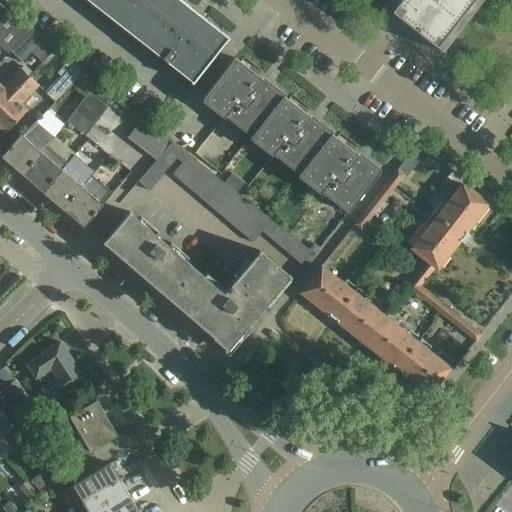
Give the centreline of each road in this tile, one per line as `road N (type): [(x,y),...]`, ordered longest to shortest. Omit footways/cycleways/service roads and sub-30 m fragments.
road 1 (unclassified): [(303,480),(71,263)]
road 2 (residential): [(511,176),(285,0)]
road 3 (unclassified): [(410,486),(511,367)]
